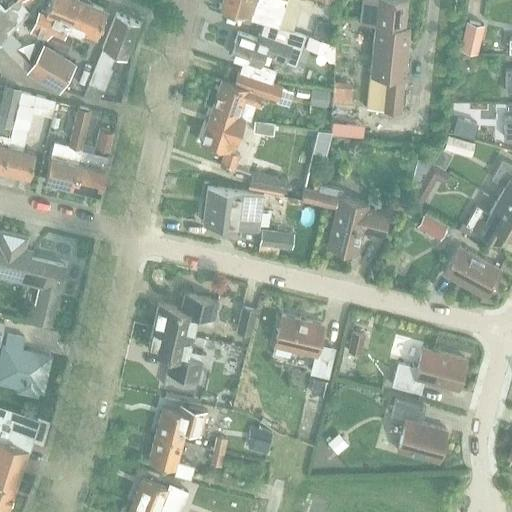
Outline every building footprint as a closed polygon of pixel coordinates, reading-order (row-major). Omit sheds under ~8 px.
[(13,0),(3,7),(0,3),(0,42),(8,32),(7,31),(27,11),(22,3),(25,0),(13,0)] [(67,30),(79,0),(48,0),(43,15),(55,20),(52,28),(64,33),(65,30),(67,30)] [(83,0),(79,0),(67,30),(79,35),(81,30),(95,36),(106,9),(83,0)] [(264,22),(277,26),(285,2),(284,2),(284,0),(222,0),(219,10),(264,22)] [(361,0),(359,22),(375,24),(366,108),(382,110),(382,109),(400,111),(409,27),(404,26),(406,0),(361,0)] [(10,30),(16,36),(34,17),(28,11),(10,30)] [(113,55),(125,60),(139,24),(115,14),(88,83),(103,89),(111,68),(109,67),(113,55)] [(341,42),(344,26),(313,19),(310,35),(341,42)] [(466,20),(460,49),(476,52),(482,24),(466,20)] [(237,31),(229,54),(243,59),(240,69),(272,80),(276,68),(259,62),(262,52),(285,60),(295,63),(301,48),(305,35),(277,26),(263,22),(260,34),(258,33),(256,38),(237,31)] [(25,67),(57,88),(73,62),(41,42),(25,67)] [(212,106),(237,115),(243,100),(259,106),(263,94),(276,98),(275,101),(287,105),(292,91),(280,87),(281,83),(272,80),(240,69),(237,68),(232,83),(220,80),(212,106)] [(358,91),(360,71),(341,68),(338,88),(358,91)] [(0,168),(3,169),(21,91),(22,89),(5,85),(0,83),(0,101),(1,101),(0,104),(0,168)] [(21,91),(3,169),(30,175),(35,152),(22,149),(31,111),(50,115),(54,100),(51,99),(35,94),(21,91)] [(282,118),(283,104),(261,103),(260,117),(282,118)] [(230,136),(237,115),(212,106),(199,142),(224,150),(220,165),(233,171),(239,155),(232,153),(237,138),(230,136)] [(72,186),(81,149),(89,113),(77,110),(69,145),(54,142),(45,180),(72,186)] [(449,131),(470,132),(470,114),(450,114),(449,131)] [(511,115),(504,115),(503,137),(511,137),(511,115)] [(93,147),(108,150),(113,131),(98,128),(93,147)] [(444,148),(469,155),(473,142),(448,135),(444,148)] [(439,146),(431,160),(445,168),(454,154),(439,146)] [(81,149),(72,186),(99,192),(104,169),(103,169),(106,155),(81,149)] [(257,171),(289,173),(289,159),(258,158),(257,171)] [(496,198),(511,206),(511,164),(501,158),(491,177),(504,185),(496,198)] [(431,162),(425,172),(442,182),(448,171),(431,162)] [(248,185),(285,190),(287,178),(250,173),(248,185)] [(303,187),(300,199),(336,208),(326,246),(355,253),(361,230),(383,235),(388,212),(366,206),(367,202),(339,196),(341,190),(320,185),(319,191),(303,187)] [(203,222),(257,229),(262,194),(207,187),(203,222)] [(389,207),(402,210),(405,198),(393,194),(389,207)] [(429,198),(424,212),(448,221),(453,207),(429,198)] [(496,227),(511,235),(511,206),(496,198),(489,212),(476,204),(465,223),(462,222),(458,229),(487,245),(496,227)] [(416,226),(438,239),(445,227),(423,214),(416,226)] [(258,242),(291,246),(293,233),(260,228),(258,242)] [(0,273),(40,283),(31,320),(50,325),(59,288),(64,265),(21,255),(23,249),(26,236),(0,230),(0,231),(0,273)] [(443,273),(485,296),(500,268),(458,245),(443,273)] [(152,326),(191,335),(195,320),(211,324),(217,300),(184,292),(180,308),(158,303),(152,326)] [(236,330),(249,333),(255,309),(242,305),(236,330)] [(311,371),(327,375),(333,348),(318,344),(323,323),(282,313),(274,345),(315,355),(311,371)] [(152,326),(147,349),(170,354),(166,370),(163,385),(194,392),(197,377),(203,353),(188,349),(191,335),(152,326)] [(381,357),(389,331),(369,326),(362,352),(381,357)] [(346,349),(359,352),(364,333),(351,330),(346,349)] [(36,387),(40,389),(48,356),(21,350),(24,336),(7,333),(0,361),(0,379),(20,384),(19,388),(35,392),(36,387)] [(423,380),(457,389),(465,358),(422,347),(417,366),(397,361),(391,384),(420,392),(423,380)] [(263,397),(268,385),(246,376),(241,388),(263,397)] [(473,411),(472,393),(447,394),(448,412),(473,411)] [(396,449),(438,460),(446,429),(421,422),(425,406),(394,398),(390,414),(405,418),(396,449)] [(0,440),(27,449),(37,419),(0,406),(0,440)] [(204,411),(186,406),(184,412),(162,406),(155,433),(181,440),(184,430),(198,434),(204,411)] [(347,415),(334,424),(344,437),(356,427),(347,415)] [(155,433),(147,461),(174,469),(173,472),(189,477),(192,466),(175,461),(181,440),(155,433)] [(213,449),(224,451),(227,438),(216,436),(213,449)] [(0,474),(17,480),(27,449),(0,440),(0,474)] [(220,465),(224,451),(213,449),(209,463),(220,465)] [(0,509),(6,511),(17,480),(0,474),(0,509)] [(142,476),(131,503),(153,511),(177,511),(187,490),(169,483),(167,487),(142,476)] [(232,511),(243,511),(247,500),(237,497),(232,511)] [(153,511),(131,503),(127,511),(153,511)]
